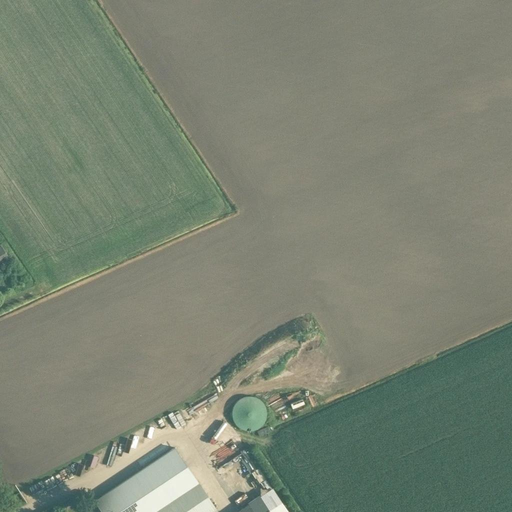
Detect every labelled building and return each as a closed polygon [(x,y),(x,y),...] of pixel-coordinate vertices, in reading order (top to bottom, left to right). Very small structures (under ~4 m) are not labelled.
[(201,395),(205,404),(212,401),(208,392),(201,395)] [(234,423),(235,425),(237,426),(238,427),(240,428),(241,429),(243,430),(245,430),(246,431),(248,431),(250,431),(252,430),(254,430),(255,429),(257,428),(259,427),(260,426),(261,425),(263,424),(264,422),(264,420),(265,419),(265,417),(266,415),(266,413),(266,411),(265,410),(265,408),(264,406),(263,404),(262,403),(261,401),(260,400),(258,399),(257,398),(255,397),(253,396),(251,396),(249,396),(247,396),(245,396),(243,397),(242,397),(240,398),(238,399),(237,400),(235,402),(234,403),(233,405),(232,407),(232,408),(231,410),(231,412),(231,414),(231,416),(232,418),(232,420),(233,422),(234,423)] [(191,401),(187,403),(192,413),(196,411),(191,401)] [(267,426),(257,431),(259,436),(269,431),(267,426)] [(211,511),(216,509),(174,447),(95,500),(102,511),(211,511)] [(31,485),(33,492),(42,490),(40,482),(31,485)] [(234,511),(270,511),(259,495),(234,511)] [(86,499),(81,502),(84,507),(89,503),(86,499)]
